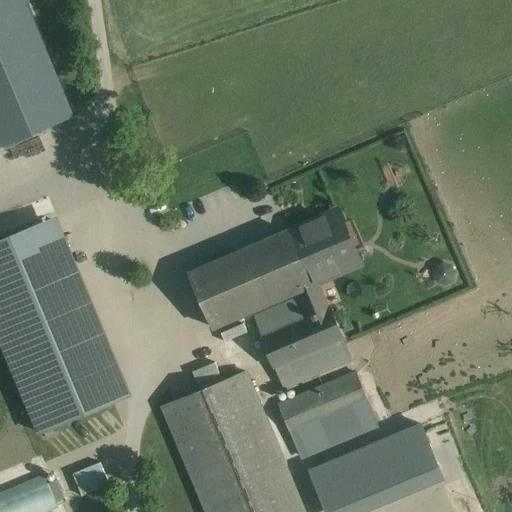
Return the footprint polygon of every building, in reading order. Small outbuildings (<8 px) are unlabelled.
[(83,116),(32,0),(0,0),(0,143),(3,150),(83,116)] [(337,211),(267,241),(190,274),(213,328),(255,310),(297,292),(318,283),(360,265),(337,211)] [(40,225),(114,402),(132,395),(58,218),(40,225)] [(114,402),(40,225),(0,241),(0,336),(40,433),(114,402)] [(278,374),(345,346),(330,308),(328,309),(318,283),(297,292),(308,318),(305,319),(262,338),(278,374)] [(262,338),(305,319),(297,301),(255,319),(262,338)] [(345,346),(278,374),(283,387),(351,358),(345,346)] [(305,511),(246,372),(163,407),(207,511),(305,511)] [(357,373),(279,405),(292,435),(369,403),(357,373)] [(427,418),(443,416),(442,404),(426,406),(427,418)] [(328,459),(387,434),(384,425),(324,450),(328,459)] [(75,472),(85,495),(113,483),(104,460),(75,472)] [(42,476),(0,492),(0,511),(50,511),(56,510),(42,476)]
